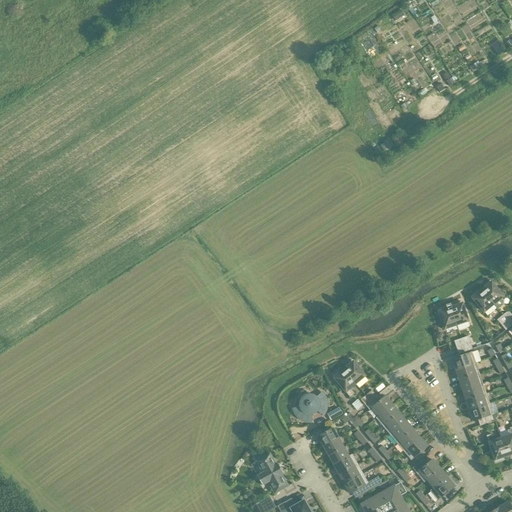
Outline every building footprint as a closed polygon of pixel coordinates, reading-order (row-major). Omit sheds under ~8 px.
[(401,10),(392,16),(396,21),(404,15),(401,10)] [(443,55),(455,49),(451,42),(452,42),(444,28),(432,35),(434,38),(433,39),(443,55)] [(498,40),(491,44),(498,55),(505,51),(498,40)] [(479,63),(471,69),(473,73),(482,67),(479,63)] [(452,76),(445,80),(449,86),(456,82),(452,76)] [(440,83),(435,86),(440,93),(445,89),(440,83)] [(402,135),(394,140),(397,144),(405,140),(402,135)] [(390,140),(381,146),(385,151),(394,145),(390,140)] [(482,291),(493,304),(498,310),(503,305),(503,301),(500,298),(503,296),(490,281),(483,286),(485,288),(482,291)] [(493,304),(482,291),(478,293),(477,291),(471,297),(484,312),(487,315),(495,308),(492,305),(493,304)] [(450,308),(456,325),(468,321),(461,302),(453,305),(454,307),(450,308)] [(444,329),(456,325),(450,308),(446,309),(446,307),(438,310),(444,329)] [(497,320),(501,325),(511,316),(508,311),(497,320)] [(511,316),(501,325),(505,330),(511,324),(511,316)] [(454,341),(456,348),(470,343),(467,337),(454,341)] [(470,343),(456,348),(458,354),(472,349),(470,343)] [(499,353),(503,351),(499,344),(495,347),(499,353)] [(490,358),(495,355),(491,349),(487,351),(490,358)] [(456,370),(475,363),(472,353),(452,359),(456,370)] [(492,361),(496,368),(501,365),(497,359),(492,361)] [(347,368),(344,370),(355,384),(365,376),(352,360),(345,366),(347,368)] [(475,363),(456,370),(460,381),(479,374),(475,363)] [(501,365),(496,368),(500,375),(504,372),(501,365)] [(355,384),(344,370),(340,373),(339,371),(333,376),(350,397),(354,394),(349,389),(355,384)] [(463,391),(482,384),(479,374),(460,381),(463,391)] [(503,380),(507,387),(511,385),(508,378),(503,380)] [(482,384),(463,391),(467,401),(486,394),(482,384)] [(361,400),(365,405),(376,396),(372,391),(361,400)] [(323,394),(322,393),(316,398),(315,397),(314,396),(313,396),(311,395),(310,395),(308,395),(307,396),(306,396),(305,397),(304,397),(303,398),(302,399),(301,400),(301,401),(301,402),(300,403),(300,404),(300,406),(300,407),(293,409),(293,411),(294,413),(295,414),(296,415),(296,416),(298,417),(299,418),(300,419),(301,420),(302,421),(304,421),(305,422),(308,422),(309,422),(311,422),(310,414),(312,414),(313,414),(315,413),(316,412),(317,411),(317,410),(323,414),(323,415),(325,413),(326,412),(326,411),(326,409),(327,408),(327,407),(327,406),(327,405),(327,403),(327,402),(326,401),(326,400),(326,399),(325,398),(325,397),(324,396),(324,395),(323,394)] [(486,394),(467,401),(470,411),(489,404),(486,394)] [(380,401),(376,396),(365,405),(369,410),(371,409),(372,407),(380,401)] [(372,407),(371,409),(378,417),(392,405),(385,397),(380,401),(372,407)] [(490,416),(491,415),(493,415),(489,404),(470,411),(474,421),(478,420),(490,416)] [(399,414),(392,405),(378,417),(376,418),(383,427),(399,414)] [(327,414),(330,420),(343,413),(339,407),(327,414)] [(383,427),(390,435),(406,422),(399,414),(383,427)] [(345,424),(349,421),(344,415),(340,418),(345,424)] [(491,415),(490,416),(478,420),(480,426),(493,421),(491,415)] [(360,427),(364,424),(359,418),(355,421),(351,424),(355,429),(359,426),(360,427)] [(412,430),(406,422),(390,435),(397,443),(412,430)] [(511,427),(510,428),(511,434),(501,439),(506,456),(510,454),(511,457),(511,456),(511,427)] [(324,446),(338,439),(332,429),(318,437),(324,446)] [(364,433),(369,438),(373,435),(368,429),(364,433)] [(419,439),(412,430),(397,443),(404,452),(419,439)] [(359,441),(363,437),(357,431),(353,434),(359,441)] [(369,438),(374,444),(378,441),(373,435),(369,438)] [(506,456),(501,439),(494,441),(491,435),(487,436),(496,462),(503,459),(503,457),(506,456)] [(363,446),(367,442),(363,437),(359,441),(363,446)] [(338,439),(324,446),(329,456),(343,448),(338,439)] [(419,439),(404,452),(411,460),(427,447),(419,439)] [(378,449),(383,455),(387,452),(382,446),(378,449)] [(343,448),(329,456),(334,465),(352,455),(348,457),(343,448)] [(367,451),(372,456),(376,453),(371,448),(367,451)] [(387,452),(383,455),(388,461),(392,457),(387,452)] [(376,453),(372,456),(377,463),(381,459),(376,453)] [(264,472),(262,472),(257,476),(263,486),(269,483),(275,493),(287,486),(281,476),(283,474),(282,471),(281,471),(279,468),(280,467),(278,464),(275,465),(269,455),(261,460),(265,467),(264,472)] [(334,465),(340,475),(357,465),(352,455),(334,465)] [(439,469),(432,460),(427,464),(423,459),(412,468),(424,482),(439,469)] [(340,475),(345,484),(363,474),(357,465),(340,475)] [(396,471),(400,476),(405,473),(400,468),(396,471)] [(439,469),(424,482),(427,480),(434,488),(447,478),(439,469)] [(410,479),(405,473),(401,476),(400,476),(406,483),(410,479)] [(363,474),(345,484),(350,494),(356,491),(359,496),(382,484),(378,477),(368,483),(363,474)] [(447,478),(434,488),(430,491),(438,500),(454,487),(447,478)] [(408,511),(400,496),(406,493),(400,483),(362,505),(365,511),(408,511)] [(415,494),(419,499),(423,496),(419,491),(415,494)] [(425,506),(429,502),(423,496),(419,499),(425,506)] [(285,511),(286,511),(310,511),(304,501),(295,506),(291,499),(278,506),(280,511),(285,511)] [(253,506),(256,511),(264,511),(259,503),(253,506)] [(498,508),(500,511),(511,511),(511,509),(508,503),(498,508)]
